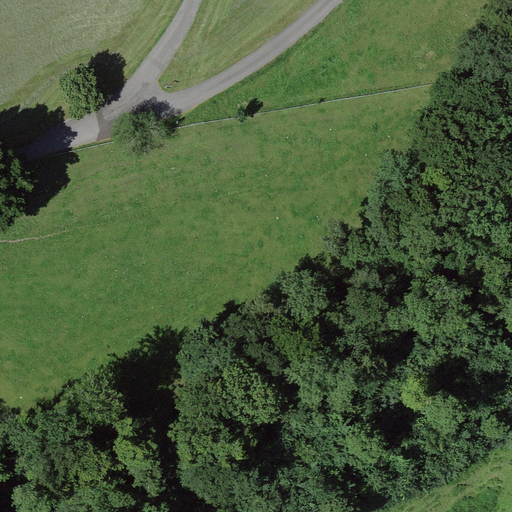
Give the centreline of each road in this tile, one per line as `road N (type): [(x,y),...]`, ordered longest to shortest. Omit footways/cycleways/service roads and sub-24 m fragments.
road 1 (residential): [(0,161),(118,111),(161,60),(194,0)]
road 2 (track): [(336,0),(195,97),(159,110),(118,111)]
